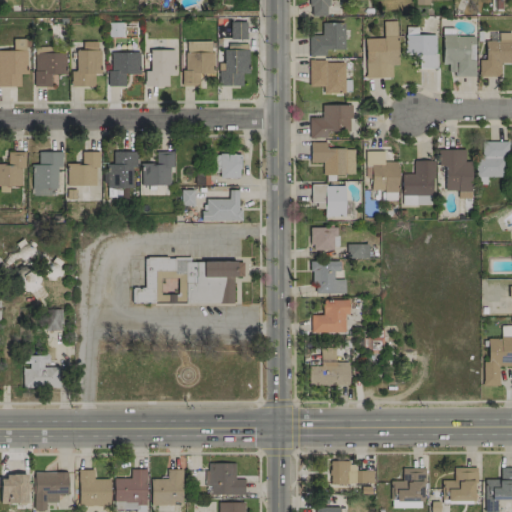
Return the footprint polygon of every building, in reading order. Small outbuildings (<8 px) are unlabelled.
[(308,0),(308,15),(327,16),(327,0),(308,0)] [(365,77),(391,77),(391,65),(397,65),(396,20),(382,21),(383,37),(364,38),(365,77)] [(246,22),(230,21),(229,39),(246,39),(246,22)] [(121,36),(122,22),(109,22),(108,36),(121,36)] [(308,35),(308,56),(325,56),(325,49),(344,49),(343,22),(321,23),(321,35),(308,35)] [(478,76),(499,76),(499,62),(510,62),(511,32),(499,32),(498,40),(485,40),(485,60),(479,60),(478,76)] [(404,55),(419,55),(419,68),(435,68),(435,35),(405,34),(404,55)] [(474,35),(442,35),(441,64),(448,64),(447,74),(474,75),(474,56),(474,35)] [(75,50),(75,71),(70,71),(70,86),(93,85),(93,74),(99,74),(99,41),(82,41),(82,50),(75,50)] [(184,86),(198,85),(198,74),(212,73),(212,41),(183,41),(184,86)] [(20,73),(26,74),(27,51),(0,49),(0,86),(19,87),(20,73)] [(174,49),(149,49),(149,70),(144,70),(144,85),(167,85),(168,73),(174,73),(174,49)] [(218,85),(241,86),(242,73),(247,73),(248,49),(223,49),(223,63),(218,62),(218,85)] [(34,86),(50,86),(50,74),(65,74),(65,52),(33,52),(34,86)] [(107,86),(124,86),(124,73),(139,73),(139,52),(111,52),(110,69),(107,69),(107,86)] [(344,60),(308,61),(308,86),(323,86),(323,93),(344,92),(344,60)] [(308,135),(351,135),(350,104),(320,105),(321,117),(308,117),(308,135)] [(481,156),(474,156),(475,176),(506,176),(505,141),(480,141),(481,156)] [(325,148),(325,142),(309,142),(309,162),(322,162),(321,174),(353,174),(353,148),(325,148)] [(444,165),(443,190),(458,190),(457,197),(470,197),(470,161),(464,161),(464,149),(437,149),(437,165),(444,165)] [(24,151),(7,151),(7,163),(0,163),(0,185),(21,185),(21,168),(25,168),(24,151)] [(60,151),(37,152),(38,164),(31,164),(31,195),(47,195),(47,187),(56,187),(56,167),(61,167),(60,151)] [(66,185),(96,185),(97,151),(81,151),(81,163),(66,163),(66,185)] [(136,151),(112,151),(112,164),(104,164),(104,187),(130,187),(131,166),(136,166),(136,151)] [(168,185),(169,166),(172,166),(172,151),(155,151),(155,163),(140,163),(139,184),(168,185)] [(396,161),(382,161),(382,151),(364,151),(364,178),(369,178),(370,191),(396,190),(396,161)] [(240,154),(211,153),(211,172),(219,172),(219,177),(239,178),(240,154)] [(400,195),(432,194),(431,160),(412,160),(412,173),(400,173),(400,195)] [(343,216),(343,184),(311,185),(311,208),(323,208),(323,217),(343,216)] [(193,190),(181,189),(180,204),(192,205),(193,190)] [(200,220),(241,221),(241,210),(237,210),(238,190),(228,189),(228,199),(204,198),(204,210),(200,210),(200,220)] [(401,195),(401,203),(430,205),(430,196),(401,195)] [(310,227),(310,249),(337,248),(337,227),(310,227)] [(367,258),(367,243),(346,243),(346,257),(367,258)] [(232,303),(232,276),(242,276),(242,261),(190,261),(190,257),(144,257),(144,287),(131,287),(131,303),(232,303)] [(344,279),(333,279),(333,271),(338,271),(338,261),(310,260),(310,283),(315,283),(314,293),(344,293),(344,279)] [(348,299),(321,300),(322,314),(310,315),(310,332),(344,331),(344,314),(348,314),(348,299)] [(43,330),(61,330),(60,309),(43,309),(43,330)] [(511,325),(501,325),(500,335),(511,335),(511,325)] [(482,385),(498,385),(498,365),(511,365),(511,337),(487,337),(486,361),(482,361),(482,385)] [(348,385),(348,362),(333,361),(334,347),(320,347),(319,366),(308,365),(307,384),(348,385)] [(22,387),(58,388),(58,365),(48,365),(48,355),(23,354),(22,366),(22,387)] [(372,483),(372,470),(355,470),(355,461),(329,460),(329,483),(372,483)] [(234,463),(205,462),(205,485),(210,485),(209,494),(243,494),(243,478),(234,478),(234,463)] [(474,501),(474,467),(453,467),(452,480),(441,480),(441,500),(474,501)] [(499,479),(483,479),(483,511),(495,511),(496,511),(496,499),(511,498),(511,467),(499,468),(499,479)] [(130,477),(112,478),(113,503),(145,502),(144,468),(129,469),(130,477)] [(149,503),(181,504),(181,469),(166,468),(166,479),(150,479),(149,503)] [(422,507),(422,468),(401,468),(402,480),(390,480),(390,507),(422,507)] [(78,505),(109,504),(109,478),(93,479),(93,469),(77,469),(78,505)] [(67,472),(34,471),(33,510),(44,511),(45,502),(57,502),(57,494),(67,495),(67,472)] [(26,475),(0,474),(0,476),(0,495),(7,495),(6,503),(25,503),(26,475)] [(243,511),(243,502),(217,502),(216,511),(243,511)]
